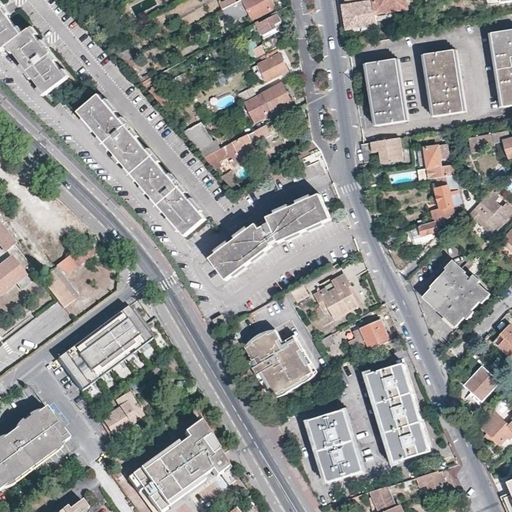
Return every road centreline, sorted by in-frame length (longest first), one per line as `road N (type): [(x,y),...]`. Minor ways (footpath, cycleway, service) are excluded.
road 1 (residential): [(494,511),(351,186),(327,0)]
road 2 (primary): [(154,273),(298,511)]
road 3 (primary): [(0,113),(154,273)]
road 4 (residential): [(154,273),(0,391)]
